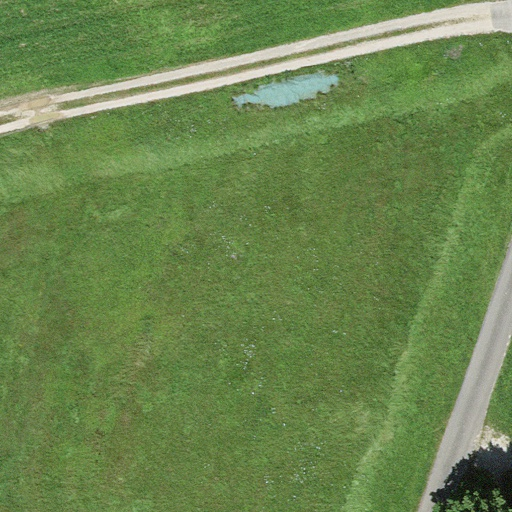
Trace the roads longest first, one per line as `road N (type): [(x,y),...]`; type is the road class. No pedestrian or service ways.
road 1 (track): [(0,128),(416,30),(498,20)]
road 2 (unclassified): [(433,511),(511,292)]
